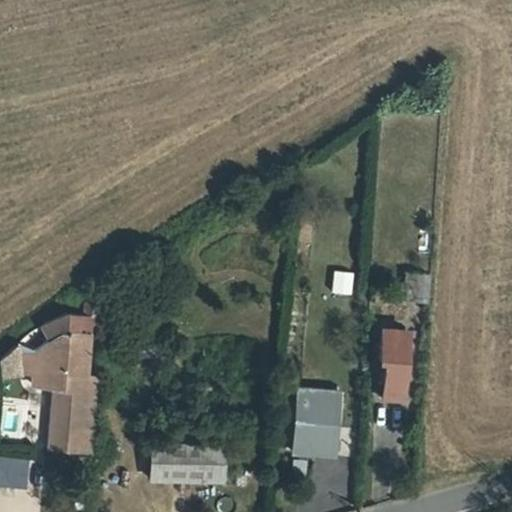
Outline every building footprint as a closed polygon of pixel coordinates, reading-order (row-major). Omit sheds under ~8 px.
[(352,297),(354,272),(333,270),(331,295),(352,297)] [(428,273),(409,272),(407,300),(427,301),(428,273)] [(91,443),(104,284),(84,297),(81,307),(72,304),(48,319),(57,332),(31,350),(29,378),(49,380),(66,382),(64,440),(91,443)] [(389,330),(381,395),(401,397),(409,331),(389,330)] [(7,354),(6,367),(19,368),(20,346),(7,354)] [(66,382),(49,380),(44,439),(64,440),(66,382)] [(298,402),(295,441),(338,444),(342,406),(298,402)] [(338,444),(295,441),(294,453),(338,458),(338,444)] [(149,442),(148,475),(219,475),(219,443),(149,442)] [(0,485),(26,489),(31,459),(0,455),(0,485)]
